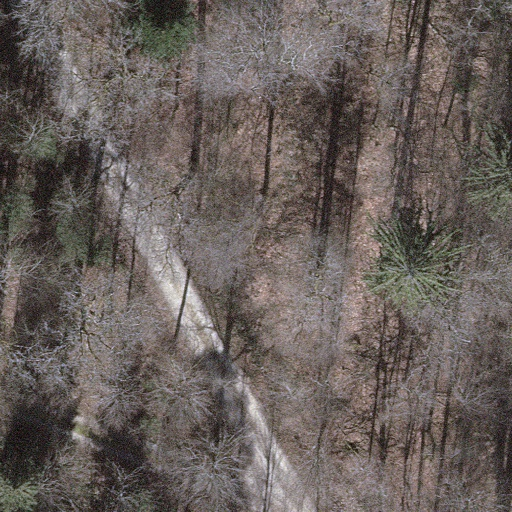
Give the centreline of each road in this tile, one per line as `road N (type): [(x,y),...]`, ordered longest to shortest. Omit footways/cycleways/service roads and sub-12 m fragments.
road 1 (track): [(299,511),(268,474),(155,230),(33,0)]
road 2 (track): [(0,377),(268,474)]
